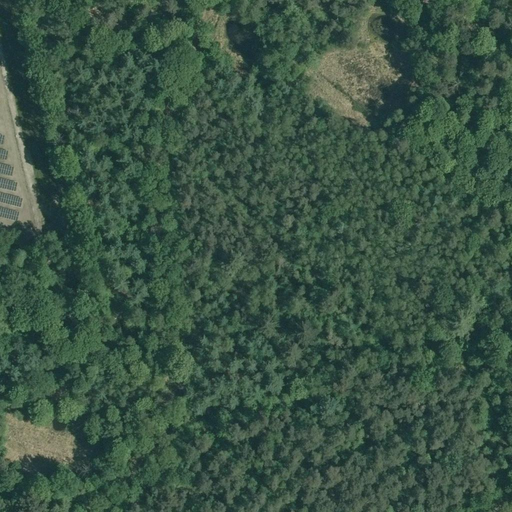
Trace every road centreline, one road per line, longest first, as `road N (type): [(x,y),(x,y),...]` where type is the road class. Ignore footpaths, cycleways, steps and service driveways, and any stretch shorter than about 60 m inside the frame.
road 1 (track): [(195,0),(144,135),(165,401),(122,459),(25,508),(0,504)]
road 2 (track): [(511,142),(439,86),(395,0)]
